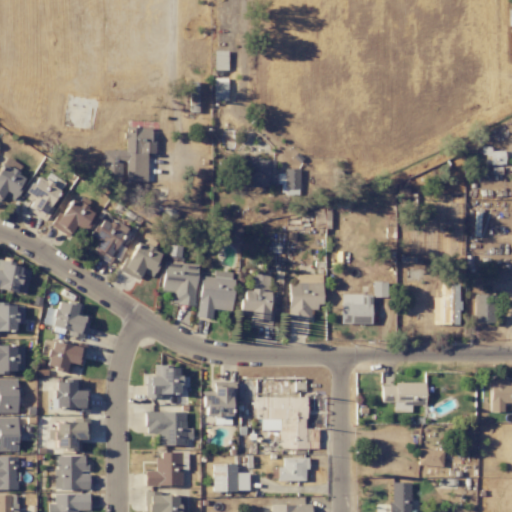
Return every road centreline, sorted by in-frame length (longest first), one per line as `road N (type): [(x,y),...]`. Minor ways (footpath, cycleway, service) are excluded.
road 1 (residential): [(511,353),(225,355),(145,323),(0,235)]
road 2 (residential): [(117,511),(119,377),(145,323)]
road 3 (residential): [(339,354),(340,511)]
